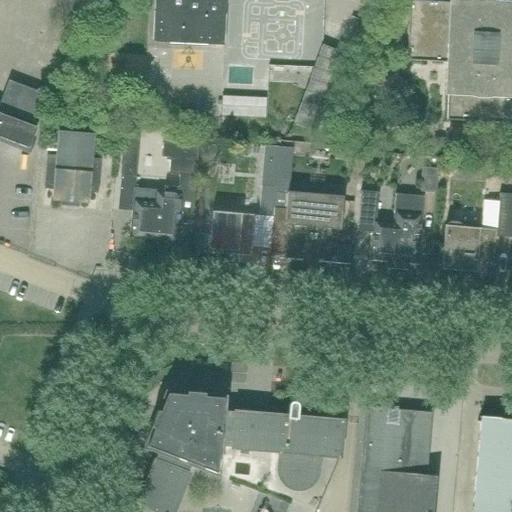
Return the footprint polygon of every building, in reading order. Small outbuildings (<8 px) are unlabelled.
[(155,0),(154,42),(224,46),(226,0),(155,0)] [(476,4),(475,4),(409,1),(408,24),(407,26),(406,28),(406,30),(406,33),(406,35),(407,37),(406,60),(449,63),(446,120),(511,123),(511,5),(495,5),(490,4),(486,4),(482,4),(476,4)] [(0,109),(38,124),(48,96),(9,81),(0,103),(0,109)] [(36,128),(0,113),(0,137),(28,148),(36,128)] [(44,189),(55,190),(54,199),(63,200),(63,204),(76,205),(76,201),(86,202),(87,193),(97,194),(100,160),(90,159),(92,136),(82,135),(82,132),(70,131),(70,134),(60,133),(58,156),(47,155),(44,189)] [(121,174),(117,210),(119,210),(119,205),(132,206),(131,211),(129,240),(147,241),(146,248),(167,250),(168,243),(178,244),(180,223),(190,224),(191,224),(196,176),(179,174),(179,175),(178,187),(164,186),(164,191),(135,188),(136,175),(139,138),(123,137),(121,166),(127,167),(126,175),(121,174)] [(433,147),(444,147),(444,138),(433,138),(433,147)] [(163,140),(161,157),(170,158),(168,174),(179,175),(179,174),(196,176),(199,143),(198,143),(163,140)] [(436,194),(438,169),(422,168),(420,192),(436,194)] [(276,187),(264,186),(261,186),(259,216),(273,217),(276,187)] [(376,220),(378,193),(360,191),(357,232),(358,232),(359,226),(371,227),(369,260),(386,262),(385,268),(407,270),(408,264),(417,265),(423,197),(395,194),(393,222),(376,220)] [(341,223),(343,197),(287,192),(286,210),(274,209),(273,217),(270,250),(290,252),(289,259),(285,259),(284,260),(330,264),(330,263),(329,263),(333,223),(341,223)] [(511,238),(511,194),(499,194),(496,230),(496,237),(511,238)] [(251,257),(254,215),(212,211),(209,249),(229,251),(229,249),(237,249),(237,252),(239,255),(242,256),(246,256),(251,257)] [(462,227),(460,224),(458,222),(451,222),(448,223),(446,225),(445,225),(441,270),(458,271),(458,275),(492,278),(496,237),(496,230),(462,227)] [(204,396),(204,393),(186,392),(186,395),(166,393),(162,403),(159,411),(157,410),(150,427),(153,428),(146,447),(158,452),(138,503),(129,499),(126,499),(124,500),(122,502),(122,505),(123,507),(125,509),(133,511),(173,511),(175,509),(176,509),(178,508),(179,507),(179,505),(178,504),(177,503),(188,474),(191,464),(196,466),(217,474),(220,446),(232,448),(280,452),(278,467),(280,478),(286,486),(296,490),(307,488),(315,481),(318,471),(318,468),(326,469),(322,511),(346,511),(354,435),(341,434),(343,421),(298,417),(299,407),(298,405),(297,403),(294,402),(292,402),(290,404),(289,406),(288,417),(223,411),(224,398),(204,396)] [(396,426),(386,425),(388,409),(366,408),(356,511),(432,511),(435,488),(433,488),(424,478),(425,478),(436,478),(436,477),(426,476),(430,425),(396,422),(396,426)] [(511,511),(511,419),(500,419),(479,417),(479,418),(480,418),(472,511),(511,511)]
